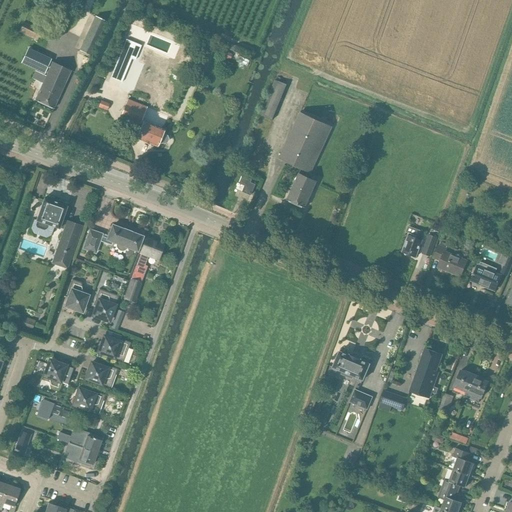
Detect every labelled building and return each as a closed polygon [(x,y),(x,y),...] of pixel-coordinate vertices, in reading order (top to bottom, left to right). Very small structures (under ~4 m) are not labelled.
[(87,67),(91,57),(90,56),(97,42),(96,41),(106,21),(95,15),(86,36),(87,37),(80,52),(78,60),(79,64),(80,64),(79,69),(84,71),(86,67),(87,67)] [(23,22),(18,32),(38,42),(43,31),(23,22)] [(44,74),(51,58),(28,48),(21,63),(44,74)] [(224,51),(221,56),(230,60),(233,55),(224,51)] [(239,56),(236,61),(239,63),(238,63),(238,64),(238,65),(238,66),(238,67),(239,67),(239,68),(240,68),(241,68),(242,68),(243,68),(244,67),(244,66),(245,66),(245,65),(248,66),(250,61),(239,56)] [(53,109),(71,70),(52,62),(35,100),(53,109)] [(272,120),(287,84),(275,80),(260,115),(272,120)] [(140,123),(146,107),(128,99),(121,115),(140,123)] [(107,110),(110,104),(100,100),(98,107),(107,110)] [(310,173),(332,127),(300,112),(279,159),(310,173)] [(167,142),(168,139),(167,135),(162,134),(164,129),(143,120),(136,138),(157,147),(159,142),(163,144),(167,142)] [(305,208),(317,181),(299,173),(287,200),(305,208)] [(251,195),(255,184),(251,183),(252,180),(243,176),(240,183),(245,186),(242,192),(251,195)] [(37,222),(35,225),(36,227),(43,230),(46,229),(47,225),(53,228),(59,229),(59,228),(64,229),(52,263),(67,269),(82,226),(67,221),(67,222),(62,220),(67,206),(44,198),(36,221),(37,222)] [(137,251),(142,237),(112,225),(107,239),(101,237),(102,234),(90,230),(83,249),(95,253),(100,241),(111,244),(112,242),(116,243),(116,244),(116,245),(116,246),(116,247),(116,248),(117,249),(118,250),(122,252),(123,252),(124,251),(126,251),(126,250),(127,249),(128,249),(128,248),(137,251)] [(408,234),(401,252),(403,252),(404,255),(405,255),(408,254),(416,257),(422,240),(417,238),(414,237),(414,235),(408,233),(408,234)] [(430,257),(436,238),(428,235),(421,254),(430,257)] [(140,253),(148,256),(158,259),(164,243),(146,237),(140,253)] [(446,248),(448,244),(441,241),(439,245),(433,258),(440,261),(438,267),(460,276),(467,260),(446,251),(448,248),(446,248)] [(144,267),(148,256),(140,253),(130,280),(141,284),(142,281),(146,268),(144,267)] [(507,276),(511,264),(511,257),(507,256),(500,273),(507,276)] [(497,269),(480,262),(478,266),(471,281),(494,291),(501,276),(495,273),(497,269)] [(80,312),(83,311),(90,292),(82,290),(81,283),(72,280),(66,296),(69,297),(66,306),(76,310),(80,312)] [(134,302),(141,284),(130,280),(124,298),(134,302)] [(107,322),(110,320),(119,296),(99,289),(93,305),(96,306),(93,316),(103,319),(103,320),(107,322)] [(115,331),(122,312),(115,310),(108,328),(115,331)] [(32,329),(35,320),(24,316),(20,325),(32,329)] [(113,340),(104,336),(100,346),(98,351),(99,353),(123,362),(130,343),(114,337),(113,340)] [(409,392),(428,398),(431,393),(437,394),(438,388),(432,386),(438,372),(435,371),(442,354),(440,354),(440,351),(437,350),(434,352),(424,348),(409,392)] [(340,350),(332,367),(342,372),(341,375),(351,379),(352,376),(363,380),(370,363),(361,359),(361,358),(349,353),(349,354),(340,350)] [(43,376),(42,380),(49,382),(50,389),(59,392),(62,383),(67,384),(73,369),(66,366),(65,366),(55,362),(56,362),(51,360),(48,361),(43,376)] [(101,366),(91,363),(87,373),(87,372),(85,377),(86,380),(111,389),(118,369),(102,363),(101,366)] [(467,393),(475,375),(465,371),(465,372),(460,370),(453,387),(454,388),(452,392),(458,395),(460,390),(467,393)] [(475,375),(467,393),(465,397),(472,400),(478,403),(480,398),(481,399),(488,382),(484,380),(484,379),(475,375)] [(88,392),(78,389),(75,399),(74,398),(73,403),(74,406),(98,415),(105,395),(89,389),(88,392)] [(367,408),(372,396),(355,389),(350,401),(367,408)] [(402,410),(406,399),(384,391),(380,402),(402,410)] [(447,414),(454,396),(444,393),(438,410),(447,414)] [(47,419),(53,403),(43,399),(37,415),(47,419)] [(20,432),(15,448),(25,451),(30,435),(20,432)] [(433,433),(431,439),(430,440),(441,443),(442,443),(444,437),(433,433)] [(68,443),(81,447),(83,448),(97,453),(101,441),(87,436),(84,443),(70,438),(68,443)] [(68,442),(66,447),(72,449),(69,459),(90,467),(91,464),(92,465),(97,453),(83,448),(81,447),(68,443),(68,442)] [(452,469),(470,475),(472,470),(473,470),(474,469),(474,468),(475,467),(475,466),(475,464),(474,464),(474,463),(468,461),(471,454),(455,448),(452,457),(457,458),(452,469)] [(350,453),(346,463),(353,466),(358,456),(350,453)] [(465,487),(470,475),(452,469),(448,481),(444,479),(442,487),(457,492),(459,485),(465,487)] [(1,503),(3,503),(10,506),(8,511),(13,511),(16,506),(14,506),(20,489),(8,485),(1,503)] [(454,500),(457,492),(442,487),(439,495),(437,498),(443,500),(440,508),(450,511),(458,511),(462,502),(454,500)] [(400,494),(398,500),(412,506),(415,499),(400,494)] [(64,511),(65,511),(64,511),(72,511),(74,510),(65,507),(65,509),(48,503),(44,511),(64,511)]
